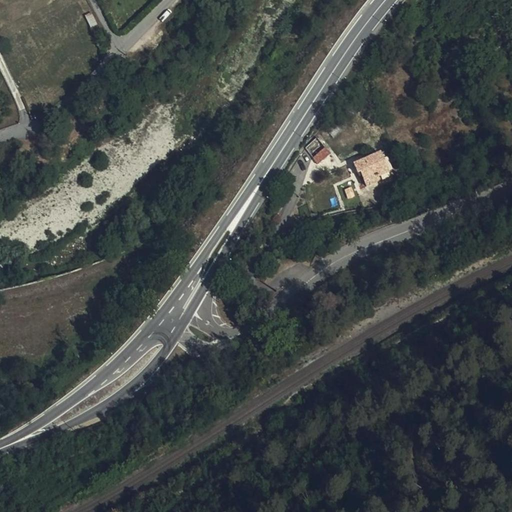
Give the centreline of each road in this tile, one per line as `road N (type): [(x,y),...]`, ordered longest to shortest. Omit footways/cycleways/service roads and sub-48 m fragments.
road 1 (unclassified): [(241,338),(337,260),(511,191)]
road 2 (residential): [(169,0),(70,100),(0,137)]
road 3 (tertiary): [(16,441),(113,399),(179,333)]
road 4 (tertiary): [(278,156),(387,0)]
road 5 (tertiary): [(157,321),(105,377),(16,441)]
road 6 (tertiary): [(278,156),(171,301)]
road 7 (tertiary): [(191,312),(278,156)]
